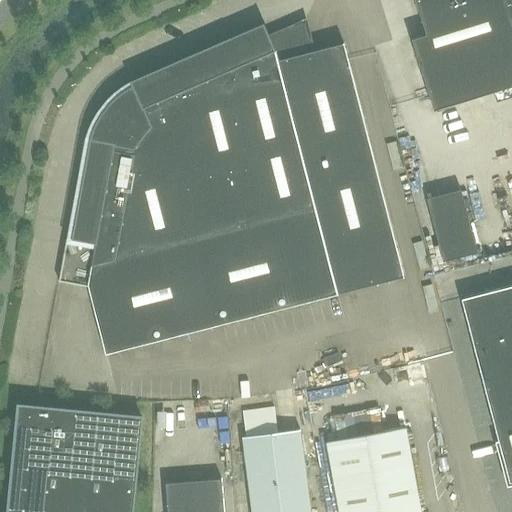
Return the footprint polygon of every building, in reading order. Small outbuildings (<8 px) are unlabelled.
[(428,93),(511,66),(511,31),(502,0),(414,0),(418,11),(419,10),(426,34),(411,38),(428,93)] [(511,0),(502,0),(511,31),(511,0)] [(343,42),(310,51),(303,24),(270,38),(263,22),(129,80),(132,85),(124,90),(116,95),(110,101),(100,114),(96,121),(92,129),(90,138),(85,137),(58,280),(88,286),(105,353),(403,276),(343,42)] [(511,284),(461,298),(498,439),(495,440),(496,442),(499,442),(509,482),(511,481),(511,284)] [(7,511),(131,511),(141,415),(20,404),(20,403),(18,403),(7,511)] [(421,511),(406,425),(327,439),(328,445),(327,445),(339,511),(421,511)] [(242,436),(251,511),(311,511),(300,429),(242,436)] [(223,511),(221,478),(165,482),(167,511),(223,511)]
